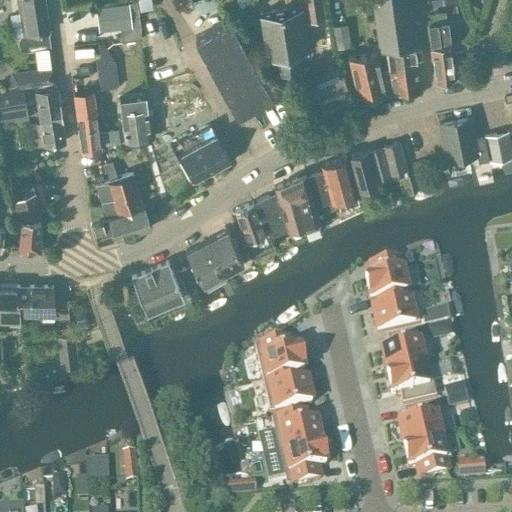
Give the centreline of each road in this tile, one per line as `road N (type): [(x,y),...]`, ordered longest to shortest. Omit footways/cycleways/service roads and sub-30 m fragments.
road 1 (tertiary): [(499,87),(381,113),(279,159),(198,220),(86,267)]
road 2 (residential): [(86,267),(54,0)]
road 3 (residential): [(335,312),(380,511)]
